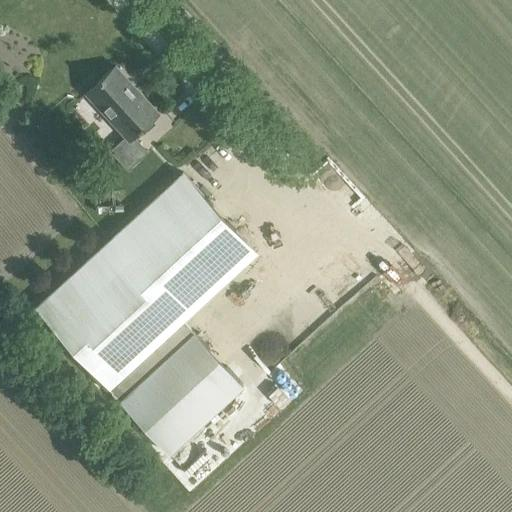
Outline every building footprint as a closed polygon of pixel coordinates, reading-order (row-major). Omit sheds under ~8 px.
[(108,150),(126,170),(147,151),(146,150),(145,150),(132,136),(157,112),(136,89),(134,91),(112,67),(85,92),(124,135),(108,150)] [(35,306),(63,337),(109,387),(182,319),(255,253),(181,172),(35,306)] [(281,204),(273,212),(294,235),(302,227),(281,204)] [(295,284),(284,293),(294,307),(306,299),(295,284)] [(182,319),(109,387),(120,399),(193,331),(182,319)] [(119,400),(168,453),(243,385),(193,331),(120,399),(119,400)]
